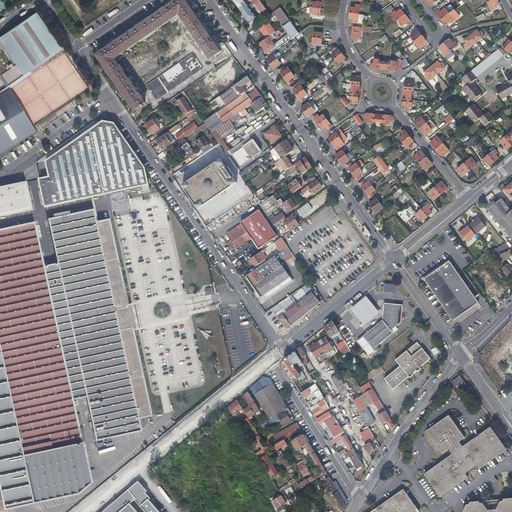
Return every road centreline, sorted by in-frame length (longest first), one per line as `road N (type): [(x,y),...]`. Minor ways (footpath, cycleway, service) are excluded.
road 1 (residential): [(393,260),(210,0)]
road 2 (residential): [(282,350),(108,96)]
road 3 (tertiary): [(84,511),(270,360)]
road 4 (unknown): [(139,198),(163,207),(195,363),(176,380)]
road 5 (unknown): [(496,404),(469,418),(454,404),(439,411),(417,436),(419,463),(377,494)]
road 6 (unclassified): [(462,356),(406,422),(359,502)]
road 7 (residential): [(359,502),(270,360)]
road 8 (tertiary): [(282,350),(393,260)]
road 9 (unknown): [(115,198),(36,215),(28,154)]
road 10 (residential): [(108,96),(0,173)]
road 11 (residential): [(389,102),(467,199)]
